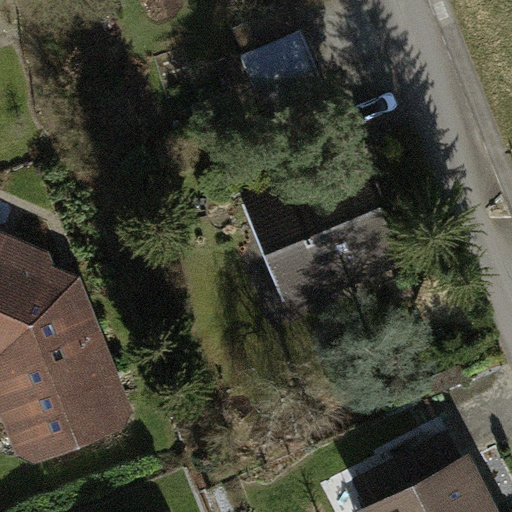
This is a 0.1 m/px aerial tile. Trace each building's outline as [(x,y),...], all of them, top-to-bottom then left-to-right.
[(262,97),(316,75),(298,31),(244,53),(262,97)] [(280,140),(334,117),(316,75),(262,97),(280,140)] [(350,165),(261,203),(303,302),(392,265),(350,165)] [(0,387),(6,402),(17,406),(21,415),(16,428),(23,447),(35,452),(118,418),(124,407),(85,308),(40,289),(48,271),(41,254),(0,237),(0,387)] [(418,299),(435,339),(476,322),(451,263),(429,273),(418,299)] [(425,378),(431,395),(471,378),(464,362),(425,378)] [(490,511),(449,431),(354,480),(370,511),(490,511)]
